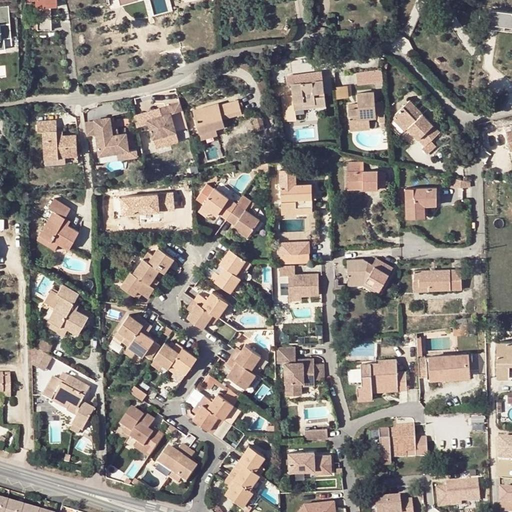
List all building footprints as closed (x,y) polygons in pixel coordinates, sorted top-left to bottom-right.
[(0,48),(5,48),(5,45),(12,44),(8,5),(0,5),(0,48)] [(50,7),(36,8),(36,17),(50,17),(50,7)] [(505,28),(505,25),(511,25),(511,10),(490,9),(489,28),(505,28)] [(51,18),(37,19),(38,30),(51,29),(51,18)] [(374,70),(355,72),(357,84),(375,82),(374,70)] [(290,76),(291,83),(323,80),(322,72),(290,76)] [(323,80),(291,83),(293,95),(281,96),(284,120),(295,119),(295,109),(293,102),(303,100),(303,105),(314,104),(315,107),(326,106),(323,80)] [(358,108),(347,109),(349,130),(361,129),(360,118),(368,118),(375,117),(372,92),(356,95),(357,103),(358,108)] [(193,110),(200,134),(216,129),(225,126),(223,119),(238,115),(242,114),(238,100),(219,105),(218,102),(193,110)] [(293,102),(295,109),(315,107),(314,104),(303,105),(303,100),(293,102)] [(180,101),(159,107),(162,116),(147,120),(153,138),(176,131),(171,114),(182,110),(180,101)] [(394,117),(396,118),(397,117),(407,127),(425,146),(431,140),(439,132),(409,101),(395,114),(396,115),(394,117)] [(262,116),(252,118),(256,131),(265,128),(262,116)] [(397,117),(396,118),(395,120),(404,130),(407,127),(397,117)] [(360,118),(361,129),(368,128),(368,118),(360,118)] [(57,135),(56,130),(55,120),(37,121),(38,131),(42,131),(45,163),(77,162),(76,145),(57,146),(57,135)] [(111,122),(96,124),(97,134),(100,154),(129,150),(127,133),(119,134),(117,134),(113,131),(113,130),(111,122)] [(85,125),(87,135),(97,134),(96,124),(85,125)] [(200,134),(201,140),(218,135),(216,129),(200,134)] [(129,150),(100,154),(101,162),(130,158),(137,157),(134,132),(127,133),(129,150)] [(62,134),(57,135),(57,146),(76,145),(75,134),(62,134)] [(436,145),(431,140),(425,146),(422,149),(427,154),(436,145)] [(348,171),(348,184),(363,184),(363,188),(386,188),(385,173),(377,173),(377,171),(364,171),(364,161),(348,162),(348,171)] [(267,164),(252,167),(259,175),(267,164)] [(279,166),(281,218),(296,217),(296,214),(296,209),(313,209),(311,184),(311,180),(294,180),(293,166),(279,166)] [(450,177),(450,187),(469,187),(469,181),(450,177)] [(220,213),(228,219),(238,205),(216,189),(208,184),(197,200),(204,205),(202,208),(211,214),(217,218),(218,216),(220,213)] [(425,217),(425,205),(424,199),(437,199),(437,188),(414,188),(414,196),(407,197),(407,218),(425,217)] [(121,194),(108,195),(109,206),(136,203),(135,192),(121,194)] [(61,221),(64,216),(69,208),(53,198),(48,207),(53,210),(37,238),(55,249),(59,243),(69,249),(78,232),(67,225),(61,221)] [(256,205),(252,202),(248,208),(252,211),(256,205)] [(207,220),(211,214),(202,208),(198,213),(207,220)] [(228,219),(220,213),(218,216),(226,222),(228,219)] [(70,220),(64,216),(61,221),(67,225),(70,220)] [(228,219),(226,222),(234,227),(236,224),(228,219)] [(106,241),(102,247),(108,251),(112,245),(106,241)] [(280,246),(281,265),(310,264),(309,245),(280,246)] [(174,260),(158,248),(152,257),(148,254),(144,260),(159,271),(164,274),(174,260)] [(245,272),(250,265),(229,251),(220,265),(223,268),(236,276),(240,269),(245,272)] [(348,260),(348,281),(364,280),(372,285),(371,287),(379,291),(393,267),(377,258),(372,265),(363,260),(348,260)] [(134,274),(154,288),(158,282),(153,279),(159,271),(144,260),(134,274)] [(295,267),(280,268),(280,277),(289,277),(290,298),(304,297),(320,296),(319,275),(295,276),(295,267)] [(203,275),(210,280),(214,273),(206,268),(202,274),(203,275)] [(231,294),(240,279),(236,276),(223,268),(218,276),(214,273),(210,280),(231,294)] [(240,269),(236,276),(240,279),(245,272),(240,269)] [(414,271),(415,281),(420,281),(420,286),(429,286),(429,290),(462,289),(461,269),(414,271)] [(134,274),(130,272),(120,287),(133,296),(137,290),(141,293),(147,297),(154,288),(134,274)] [(364,280),(348,281),(349,285),(361,285),(378,294),(379,291),(371,287),(372,285),(364,280)] [(420,281),(415,281),(415,290),(429,290),(429,286),(420,286),(420,281)] [(71,307),(73,302),(78,294),(62,284),(57,293),(51,289),(44,303),(49,306),(54,309),(46,324),(64,335),(68,328),(77,334),(87,316),(76,309),(71,307)] [(137,290),(133,296),(138,299),(141,293),(137,290)] [(197,297),(196,299),(196,304),(209,313),(222,313),(228,305),(212,294),(206,302),(197,297)] [(264,296),(258,304),(265,309),(272,301),(264,296)] [(188,311),(191,312),(196,304),(194,302),(188,311)] [(187,319),(197,326),(197,314),(196,304),(191,312),(187,319)] [(196,304),(197,314),(209,313),(196,304)] [(222,313),(218,319),(227,325),(236,312),(222,313)] [(197,314),(197,326),(204,331),(209,323),(213,326),(218,319),(209,313),(197,314)] [(142,325),(145,322),(136,315),(134,319),(142,325)] [(122,341),(128,345),(142,325),(134,319),(129,316),(118,331),(126,336),(122,341)] [(142,325),(128,345),(136,351),(148,360),(158,345),(153,342),(154,340),(146,335),(151,326),(145,322),(142,325)] [(448,328),(449,332),(453,332),(453,336),(458,336),(468,335),(467,325),(448,328)] [(168,337),(172,331),(166,326),(161,332),(168,337)] [(118,331),(114,336),(122,341),(126,336),(118,331)] [(242,335),(237,332),(234,337),(239,340),(242,335)] [(41,340),(36,349),(48,355),(53,346),(41,340)] [(167,369),(182,347),(176,343),(172,348),(169,345),(164,342),(152,359),(167,369)] [(509,363),(511,363),(511,342),(498,342),(497,376),(509,376),(509,363)] [(128,345),(124,352),(132,357),(136,351),(128,345)] [(177,369),(185,374),(196,358),(182,347),(167,369),(174,374),(177,369)] [(294,347),(275,348),(276,364),(283,363),(285,395),(300,395),(300,382),(303,382),(302,378),(313,378),(313,380),(323,379),(322,364),(312,365),(312,359),(301,359),(301,362),(294,362),(294,347)] [(34,348),(32,351),(37,354),(32,363),(32,366),(44,373),(52,358),(48,355),(36,349),(34,348)] [(236,353),(231,359),(256,376),(260,369),(257,367),(261,359),(245,349),(240,355),(236,353)] [(418,357),(419,376),(427,376),(427,379),(444,377),(443,371),(453,369),(454,374),(469,373),(468,361),(463,361),(463,355),(418,357)] [(256,376),(231,359),(226,365),(233,370),(228,378),(246,390),(256,376)] [(398,390),(407,389),(406,372),(397,372),(397,359),(379,360),(379,363),(361,364),(361,373),(362,383),(357,384),(358,395),(373,394),(373,391),(372,379),(385,378),(385,386),(388,386),(398,385),(398,390)] [(174,374),(172,376),(180,381),(185,374),(177,369),(174,374)] [(443,371),(444,377),(443,381),(469,379),(469,373),(454,374),(453,369),(443,371)] [(9,374),(0,374),(0,397),(0,398),(10,398),(9,374)] [(41,396),(50,401),(53,395),(77,408),(89,388),(68,376),(66,378),(63,383),(60,381),(51,377),(41,396)] [(207,376),(200,386),(209,392),(215,382),(207,376)] [(313,378),(302,378),(303,382),(303,386),(313,385),(313,380),(313,378)] [(389,391),(388,386),(385,386),(385,378),(372,379),(373,391),(389,391)] [(265,383),(262,388),(268,393),(272,388),(265,383)] [(134,386),(129,393),(141,402),(146,394),(134,386)] [(148,396),(151,398),(157,391),(154,388),(148,396)] [(222,400),(209,392),(205,398),(203,396),(201,399),(201,405),(202,428),(208,432),(213,425),(219,428),(222,423),(223,421),(232,407),(238,398),(228,391),(222,400)] [(53,395),(50,401),(76,415),(79,410),(77,408),(53,395)] [(187,404),(194,409),(198,403),(188,396),(184,402),(187,404)] [(79,410),(76,415),(71,425),(72,426),(80,430),(81,431),(93,409),(83,403),(79,410)] [(192,421),(202,428),(201,405),(198,403),(194,409),(193,410),(197,413),(192,421)] [(123,431),(129,435),(141,418),(129,409),(117,426),(123,431)] [(129,435),(127,439),(135,445),(141,448),(137,453),(146,460),(149,455),(162,438),(153,431),(150,435),(145,432),(148,428),(152,422),(144,415),(141,418),(129,435)] [(213,425),(208,432),(213,436),(219,428),(213,425)] [(415,438),(414,425),(395,426),(396,429),(378,431),(379,440),(379,450),(375,451),(376,462),(390,461),(390,458),(427,456),(426,438),(415,438)] [(77,435),(80,430),(72,426),(69,430),(77,435)] [(324,430),(301,431),(302,440),(324,439),(324,430)] [(123,431),(120,435),(126,439),(127,439),(129,435),(123,431)] [(511,437),(499,436),(498,450),(511,450),(511,437)] [(135,445),(132,450),(137,453),(141,448),(135,445)] [(170,474),(187,450),(180,446),(174,454),(167,449),(155,464),(162,468),(170,474)] [(247,447),(237,461),(258,477),(262,471),(258,467),(263,459),(247,447)] [(193,455),(187,450),(170,474),(178,480),(184,485),(195,468),(188,463),(193,455)] [(313,450),(287,452),(288,471),(314,470),(314,474),(330,474),(330,454),(313,455),(313,450)] [(498,458),(511,459),(511,450),(498,450),(498,458)] [(258,477),(237,461),(232,469),(237,472),(233,480),(248,491),(258,477)] [(162,468),(159,473),(167,478),(170,474),(162,468)] [(237,472),(232,469),(227,476),(233,480),(237,472)] [(170,474),(167,478),(175,484),(178,480),(170,474)] [(233,480),(227,476),(222,483),(228,488),(223,495),(241,508),(251,493),(248,491),(233,480)] [(135,479),(132,483),(138,487),(141,483),(135,479)] [(476,479),(445,482),(446,486),(436,487),(437,506),(448,505),(447,503),(479,500),(476,479)] [(511,488),(499,488),(499,508),(511,508),(511,488)] [(400,497),(375,500),(375,511),(411,511),(411,500),(401,501),(400,497)] [(48,511),(5,499),(0,511),(48,511)] [(334,511),(333,501),(303,504),(296,511),(334,511)]
